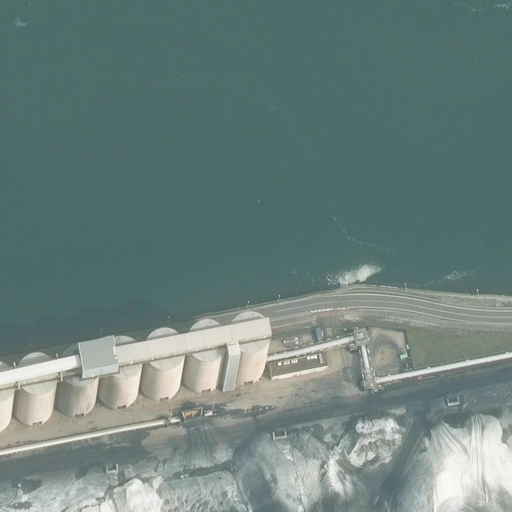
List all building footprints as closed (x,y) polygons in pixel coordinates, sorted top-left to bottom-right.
[(228,377),(229,379),(232,381),(235,383),(238,384),(241,385),(245,386),(248,385),(252,384),(255,383),(258,381),(260,378),(262,375),(264,372),(265,369),(265,365),(265,362),(264,358),(263,355),(261,352),(258,350),(256,348),(252,346),(249,345),(246,344),(242,344),(239,345),(235,346),(232,348),(230,351),(227,353),(226,356),(225,360),(224,363),(224,365),(224,367),(224,369),(224,371),(225,372),(226,374),(227,376),(228,377)] [(216,387),(218,385),(220,382),(221,380),(222,378),(222,376),(222,374),(222,372),(222,370),(221,368),(220,366),(220,364),(218,361),(216,358),(213,356),(210,354),(207,353),(204,352),(200,352),(197,353),(194,354),(191,355),(188,357),(185,360),(184,363),(182,366),(181,369),(181,373),(181,376),(182,379),(183,383),(185,385),(188,388),(190,390),(194,392),(197,393),(200,393),(204,393),(207,392),(210,391),(213,389),(216,387)] [(328,370),(326,356),(268,367),(269,369),(271,381),(328,370)] [(179,383),(178,379),(177,375),(175,371),(173,368),(170,366),(166,364),(163,363),(158,362),(155,363),(151,364),(149,364),(147,366),(144,368),(141,372),(139,375),(138,379),(138,381),(138,383),(138,386),(139,390),(141,394),(143,397),(146,400),(149,401),(152,402),(154,403),(157,403),(160,403),(162,403),(166,402),(169,400),(172,398),(175,395),(177,391),(178,387),(179,383)] [(224,363),(220,364),(220,366),(221,368),(222,370),(222,372),(222,374),(222,376),(222,378),(221,380),(220,382),(223,392),(233,390),(232,385),(230,385),(229,379),(228,377),(227,376),(226,374),(225,372),(224,371),(224,369),(224,367),(224,365),(224,363)] [(136,392),(136,391),(136,387),(134,383),(132,380),(130,377),(127,374),(123,372),(120,371),(116,371),(112,371),(108,372),(106,373),(104,374),(101,377),(98,380),(96,383),(95,387),(95,389),(95,391),(95,395),(96,399),(98,402),(100,405),(104,408),(107,410),(109,411),(111,411),(115,412),(117,412),(119,411),(123,410),(126,409),(129,406),(132,403),(134,400),(136,396),(136,392)] [(94,399),(94,394),(93,391),(90,387),(88,384),(85,382),(82,380),(78,379),(74,378),(70,378),(66,380),(65,380),(62,382),(59,384),(56,388),(55,391),(53,394),(53,397),(53,399),(53,402),(54,406),(56,410),(59,413),(62,416),(65,417),(67,418),(69,419),(73,419),(75,419),(78,419),(81,418),(84,416),(88,414),(90,411),(92,407),(94,403),(94,399)] [(51,408),(51,407),(51,403),(50,399),(48,396),(45,393),(42,390),(39,388),(35,387),(31,387),(27,387),(23,388),(22,389),(19,390),(16,393),(13,396),(12,399),(11,403),(10,405),(10,407),(10,411),(12,415),(13,418),(16,421),(19,424),(22,426),(24,427),(26,428),(30,428),(32,428),(35,428),(38,426),(42,425),(45,422),(47,419),(50,416),(51,412),(51,408)] [(9,416),(9,412),(8,408),(6,404),(3,401),(0,399),(0,398),(0,433),(3,431),(5,428),(8,424),(9,420),(9,416)]
